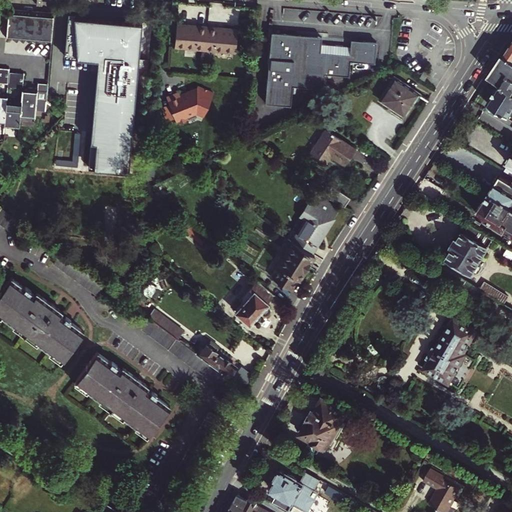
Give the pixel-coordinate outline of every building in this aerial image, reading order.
[(9,8),(7,36),(52,40),(54,12),(9,8)] [(100,58),(89,165),(128,169),(143,22),(68,15),(64,55),(100,58)] [(177,24),(175,44),(236,50),(238,30),(218,28),(193,26),(177,24)] [(315,35),(272,31),(265,102),(291,104),(292,84),(312,86),(315,35)] [(315,35),(312,86),(322,87),(324,72),(348,75),(350,59),(374,61),(376,41),(351,38),(350,53),(320,50),(321,36),(315,35)] [(511,45),(492,76),(504,84),(511,89),(511,45)] [(8,83),(9,71),(9,68),(2,67),(1,82),(8,83)] [(424,68),(419,76),(424,80),(429,71),(424,68)] [(15,87),(17,72),(9,71),(8,83),(8,87),(15,87)] [(24,72),(17,72),(15,87),(23,88),(23,86),(24,72)] [(403,114),(417,93),(395,78),(381,99),(403,114)] [(27,116),(35,116),(36,108),(46,109),(51,103),(47,99),(48,83),(39,82),(38,88),(23,86),(23,88),(22,96),(20,118),(27,118),(27,116)] [(491,105),(511,117),(511,114),(511,89),(504,84),(491,105)] [(175,92),(162,94),(163,102),(166,117),(166,120),(168,120),(169,123),(178,121),(177,118),(186,117),(188,115),(195,120),(209,101),(194,90),(193,93),(175,96),(175,92)] [(20,118),(22,96),(7,95),(5,123),(5,124),(12,125),(12,127),(20,128),(20,118)] [(163,102),(154,104),(157,118),(166,117),(163,102)] [(491,105),(487,111),(506,123),(511,117),(491,105)] [(325,151),(344,164),(356,147),(325,128),(310,151),(320,158),(325,151)] [(154,164),(147,164),(146,174),(153,175),(154,164)] [(492,192),(511,204),(511,175),(505,171),(492,192)] [(417,191),(431,199),(440,185),(426,177),(417,191)] [(151,185),(157,190),(168,200),(172,196),(156,183),(151,185)] [(345,205),(350,197),(332,184),(326,192),(345,205)] [(446,189),(440,185),(431,199),(439,204),(446,189)] [(164,205),(168,200),(157,190),(152,195),(164,205)] [(511,216),(511,204),(492,192),(486,201),(485,200),(477,212),(504,229),(511,216)] [(291,229),(287,236),(293,240),(310,251),(316,241),(318,242),(339,208),(316,194),(311,203),(309,201),(301,215),(305,218),(297,232),(291,229)] [(0,222),(4,226),(9,230),(14,233),(22,222),(2,206),(0,208),(0,222)] [(206,238),(188,222),(184,227),(202,243),(206,238)] [(451,246),(453,247),(448,256),(473,272),(474,271),(476,272),(479,272),(484,264),(482,262),(480,260),(489,246),(488,246),(493,237),(469,222),(458,240),(456,238),(451,246)] [(310,251),(293,240),(270,275),(294,290),(300,280),(316,255),(310,251)] [(105,283),(83,267),(78,263),(61,251),(53,262),(98,294),(105,283)] [(481,288),(441,264),(432,279),(447,288),(448,287),(458,293),(462,286),(478,296),(482,289),(481,288)] [(84,330),(72,321),(64,333),(61,330),(60,323),(65,316),(61,313),(63,310),(36,291),(34,294),(10,275),(0,288),(0,312),(1,313),(13,322),(26,331),(38,340),(51,350),(64,359),(84,330)] [(266,303),(272,296),(274,294),(257,279),(249,288),(252,291),(236,309),(250,321),(260,310),(263,312),(265,313),(269,310),(270,308),(268,305),(266,303)] [(300,280),(294,290),(298,293),(304,282),(300,280)] [(486,281),(481,288),(482,289),(498,299),(503,302),(507,294),(486,281)] [(286,296),(283,302),(293,311),(298,303),(286,296)] [(131,319),(169,347),(174,350),(223,386),(230,376),(224,372),(219,368),(214,364),(208,359),(203,355),(198,352),(170,331),(166,328),(160,324),(155,320),(150,316),(148,315),(139,308),(131,319)] [(152,310),(148,315),(150,316),(155,320),(160,324),(166,328),(170,331),(174,325),(162,315),(161,317),(152,310)] [(64,333),(72,321),(65,316),(60,323),(61,330),(64,333)] [(427,357),(430,358),(425,368),(449,382),(467,353),(465,352),(478,330),(455,317),(437,348),(433,346),(427,357)] [(13,322),(10,326),(23,336),(26,331),(13,322)] [(26,331),(23,336),(34,345),(38,340),(26,331)] [(208,359),(214,364),(219,368),(224,372),(230,376),(232,377),(234,376),(231,374),(236,366),(218,352),(219,351),(217,349),(219,347),(211,340),(209,343),(207,341),(203,345),(202,345),(200,349),(198,352),(203,355),(208,359)] [(51,350),(47,354),(60,364),(64,359),(51,350)] [(148,385),(123,366),(121,369),(97,351),(76,380),(88,389),(100,398),(112,407),(124,415),(138,425),(150,434),(171,406),(157,396),(149,407),(145,404),(145,397),(150,390),(146,388),(148,385)] [(76,380),(72,385),(84,394),(88,389),(76,380)] [(157,396),(150,390),(145,397),(145,404),(149,407),(157,396)] [(346,410),(322,396),(316,408),(314,406),(301,429),(313,436),(312,437),(314,438),(315,442),(318,444),(322,443),(325,445),(326,443),(330,445),(345,420),(341,418),(346,410)] [(100,398),(96,403),(108,412),(112,407),(100,398)] [(120,420),(124,415),(112,407),(108,412),(120,420)] [(168,511),(197,460),(201,453),(217,424),(216,423),(220,416),(210,410),(154,511),(168,511)] [(138,425),(134,430),(146,440),(150,434),(138,425)] [(449,477),(433,467),(425,481),(439,489),(431,503),(445,511),(456,511),(458,509),(454,507),(458,500),(456,499),(463,487),(448,479),(449,477)] [(323,491),(343,502),(344,499),(350,502),(353,497),(307,471),(301,481),(281,470),(276,479),(277,480),(272,490),(278,493),(274,501),(289,509),(293,502),(309,510),(319,493),(314,490),(318,484),(325,488),(323,491)] [(256,511),(253,510),(257,502),(249,498),(248,499),(239,494),(230,510),(233,511),(256,511)]
